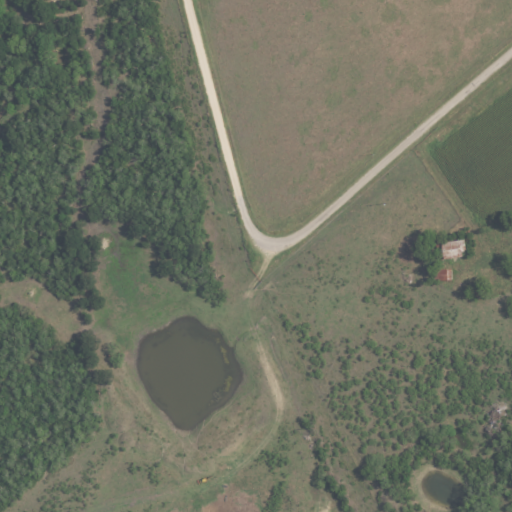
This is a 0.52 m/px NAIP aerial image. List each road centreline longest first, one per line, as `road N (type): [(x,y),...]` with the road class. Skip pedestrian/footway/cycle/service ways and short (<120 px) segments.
road 1 (residential): [(511,54),(308,231),(272,244),(247,220),(188,0)]
road 2 (residential): [(272,244),(269,340),(310,439),(362,511)]
